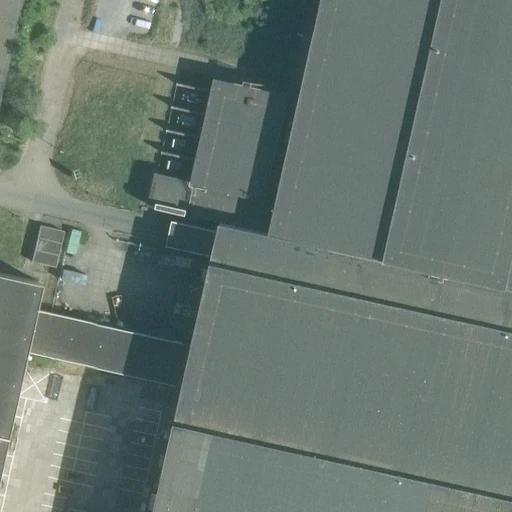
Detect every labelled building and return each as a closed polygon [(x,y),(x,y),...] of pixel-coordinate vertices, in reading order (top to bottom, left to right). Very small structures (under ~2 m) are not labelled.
[(0,0),(0,80),(17,0),(0,0)] [(202,137),(202,138),(197,159),(197,160),(192,182),(156,174),(148,206),(162,209),(222,223),(222,222),(410,264),(511,287),(511,283),(511,0),(323,0),(308,71),(294,68),(287,95),(215,79),(212,91),(212,92),(207,114),(207,115),(202,137)] [(511,511),(511,286),(511,287),(410,264),(222,222),(222,223),(220,231),(172,221),(166,246),(214,256),(207,288),(194,345),(185,387),(180,410),(162,489),(156,511),(511,511)] [(39,224),(32,261),(58,265),(64,229),(39,224)] [(0,447),(22,351),(185,387),(194,345),(31,309),(37,282),(0,273),(0,447)]
